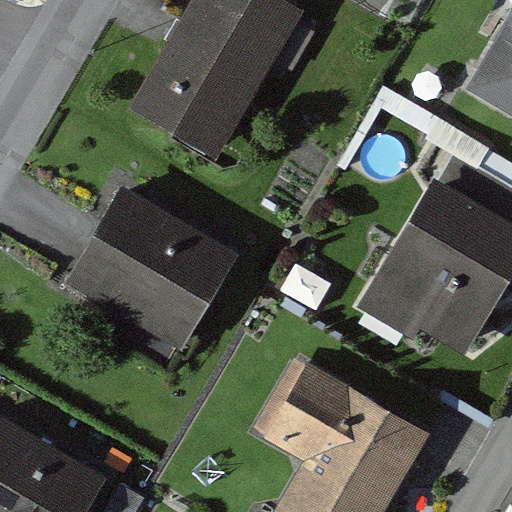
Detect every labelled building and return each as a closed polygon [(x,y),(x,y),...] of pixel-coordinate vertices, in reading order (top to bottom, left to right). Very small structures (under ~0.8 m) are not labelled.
[(307,14),(284,0),(196,0),(136,102),(225,154),(307,14)] [(511,18),(471,89),(511,111),(511,18)] [(511,281),(511,222),(439,179),(365,302),(463,361),(511,281)] [(234,251),(122,184),(67,275),(178,342),(234,251)] [(387,511),(433,435),(311,362),(265,440),(310,467),(283,511),(387,511)] [(0,511),(98,511),(119,482),(0,403),(0,511)]
